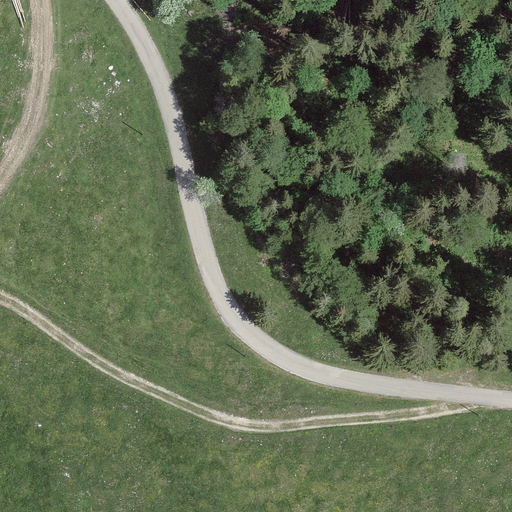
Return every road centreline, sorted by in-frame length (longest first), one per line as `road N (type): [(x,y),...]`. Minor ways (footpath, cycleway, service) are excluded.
road 1 (unclassified): [(511,400),(326,375),(271,348),(227,310),(159,77),(119,0)]
road 2 (track): [(480,396),(408,414),(243,424),(138,384),(41,321),(0,307)]
road 3 (track): [(0,177),(43,103),(37,0)]
